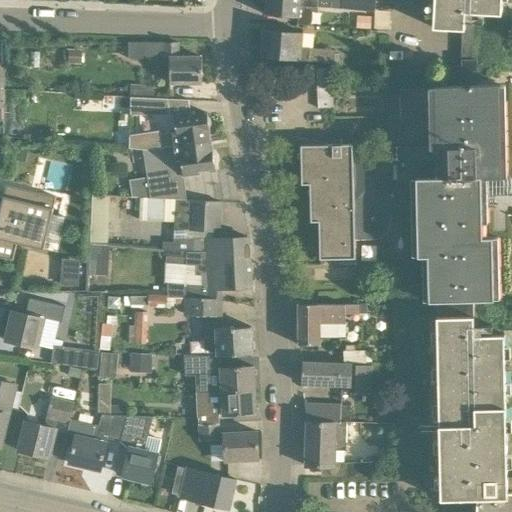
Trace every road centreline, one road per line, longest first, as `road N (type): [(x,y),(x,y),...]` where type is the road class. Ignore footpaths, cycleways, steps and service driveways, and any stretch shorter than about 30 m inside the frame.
road 1 (residential): [(278,511),(278,331),(228,26)]
road 2 (residential): [(0,17),(228,26)]
